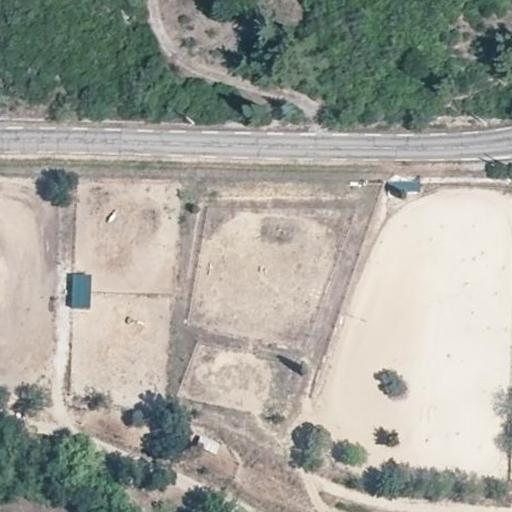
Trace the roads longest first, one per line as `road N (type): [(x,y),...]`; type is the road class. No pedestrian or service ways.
road 1 (tertiary): [(511,142),(461,149),(0,141)]
road 2 (track): [(315,146),(311,103),(181,59),(153,24),(149,0)]
